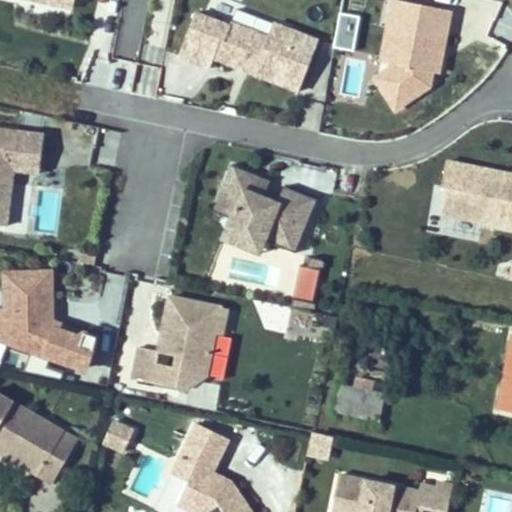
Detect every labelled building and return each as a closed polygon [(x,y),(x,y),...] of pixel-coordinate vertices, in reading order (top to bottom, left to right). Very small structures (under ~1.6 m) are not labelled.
[(427,85),(430,70),(443,74),(452,32),(457,10),(408,0),(395,0),(393,14),(383,60),(393,62),(383,84),(420,101),(427,85)] [(300,91),(319,41),(274,24),(269,38),(232,24),(230,28),(196,15),(181,56),(212,68),(215,60),(300,91)] [(357,18),(342,16),(337,48),(352,50),(357,18)] [(318,130),(323,105),(305,101),(300,126),(318,130)] [(0,226),(8,227),(14,172),(39,174),(43,136),(18,133),(0,131),(0,226)] [(511,172),(463,162),(447,159),(436,211),(511,226),(511,172)] [(226,214),(234,218),(230,225),(223,237),(258,257),(266,245),(285,256),(299,232),(314,207),(287,191),(278,206),(262,197),(271,182),(245,166),(223,203),(219,210),(226,214)] [(323,267),(324,259),(297,254),(296,261),(323,267)] [(61,336),(46,331),(47,326),(48,302),(55,297),(56,274),(10,272),(8,308),(0,307),(0,339),(7,341),(91,368),(102,335),(70,325),(63,331),(61,336)] [(136,382),(189,392),(193,375),(210,378),(218,336),(224,337),(229,311),(173,300),(164,343),(172,345),(170,357),(181,359),(178,370),(160,366),(162,355),(142,351),(136,382)] [(322,305),(295,300),(293,308),(320,313),(322,305)] [(162,355),(170,357),(172,345),(164,343),(162,355)] [(376,423),(379,409),(382,395),(337,386),(334,400),(331,413),(376,423)] [(0,457),(4,459),(42,479),(58,487),(81,442),(0,400),(0,447),(1,448),(0,449),(0,457)] [(196,421),(178,456),(170,472),(186,480),(175,502),(193,511),(250,511),(229,480),(222,476),(218,475),(211,470),(227,437),(196,421)] [(138,433),(117,422),(107,443),(128,453),(138,433)] [(333,439),(317,436),(312,456),(329,459),(333,439)] [(450,511),(455,489),(456,483),(439,481),(439,486),(422,484),(421,490),(340,476),(336,499),(333,511),(450,511)]
